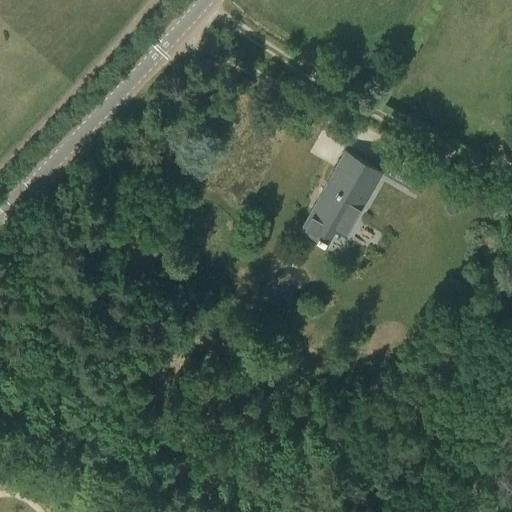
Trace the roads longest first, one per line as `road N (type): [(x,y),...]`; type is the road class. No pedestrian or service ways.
road 1 (unknown): [(198,7),(448,147),(482,162),(511,160)]
road 2 (tertiary): [(0,213),(205,0)]
